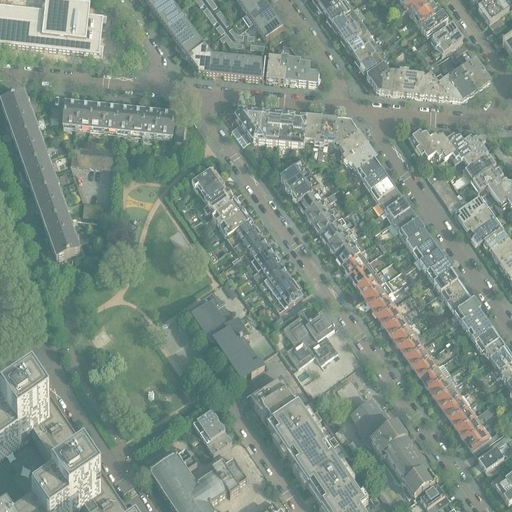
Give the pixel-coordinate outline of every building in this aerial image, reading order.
[(149,10),(162,0),(143,0),(140,3),(144,8),(147,6),(149,10)] [(153,20),(172,6),(168,0),(162,0),(149,10),(151,13),(149,15),(153,20)] [(204,7),(199,0),(198,0),(195,3),(200,10),(204,7)] [(235,0),(241,9),(253,0),(235,0)] [(247,18),(264,6),(262,2),(263,1),(262,0),(253,0),(241,9),(247,18)] [(317,11),(332,0),(312,0),(314,1),(312,2),(317,11)] [(326,19),(347,5),(343,0),(332,0),(317,11),(321,16),(323,15),(326,19)] [(407,12),(423,0),(401,0),(400,1),(407,12)] [(414,21),(433,8),(428,1),(427,0),(423,0),(407,12),(414,21)] [(510,14),(504,6),(499,0),(494,0),(477,12),(489,28),(500,21),(510,14)] [(217,9),(212,3),(208,6),(213,12),(217,9)] [(0,11),(0,48),(112,61),(113,52),(101,50),(103,33),(107,29),(103,25),(104,22),(90,21),(91,10),(47,5),(45,16),(13,13),(9,8),(5,12),(0,11)] [(331,30),(353,14),(347,5),(326,19),(328,21),(326,23),(331,30)] [(162,27),(179,14),(172,6),(153,20),(157,26),(160,24),(162,27)] [(253,26),(272,14),(268,8),(266,9),(264,6),(247,18),(253,26)] [(421,32),(440,18),(433,8),(414,21),(421,32)] [(212,17),(207,10),(203,13),(208,20),(212,17)] [(340,39),(361,24),(364,21),(370,17),(368,15),(364,18),(358,10),(353,14),(331,30),(335,36),(337,35),(340,39)] [(225,20),(220,13),(216,16),(221,23),(225,20)] [(166,38),(185,23),(179,14),(162,27),(164,30),(162,32),(166,38)] [(260,35),(276,23),(274,20),(276,19),(272,14),(253,26),(260,35)] [(217,24),(212,17),(208,20),(213,27),(217,24)] [(445,31),(443,28),(448,25),(442,17),(440,18),(421,32),(420,33),(426,40),(428,39),(430,41),(445,31)] [(230,27),(225,20),(221,23),(226,30),(230,27)] [(506,30),(500,21),(489,28),(495,37),(506,30)] [(175,44),(192,32),(185,23),(166,38),(170,43),(173,41),(175,44)] [(266,45),(284,32),(280,26),(279,27),(276,23),(260,35),(266,45)] [(344,50),(367,34),(361,24),(340,39),(342,42),(340,43),(344,50)] [(225,34),(220,28),(216,31),(221,37),(225,34)] [(238,37),(232,30),(228,34),(234,40),(238,37)] [(436,53),(457,38),(451,30),(446,33),(430,44),(436,53)] [(179,55),(198,40),(192,32),(175,44),(177,47),(174,49),(179,55)] [(353,58),(374,44),(367,34),(344,50),(349,57),(351,55),(353,58)] [(286,35),(280,39),(282,43),(283,43),(289,39),(286,35)] [(222,46),(225,43),(229,41),(226,37),(219,42),(222,46)] [(441,60),(462,46),(457,38),(436,53),(441,60)] [(287,46),(289,45),(292,43),(290,41),(289,39),(283,43),(283,46),(282,49),(289,50),(290,50),(287,46)] [(511,39),(502,47),(511,61),(511,39)] [(188,62),(205,49),(198,40),(179,55),(183,61),(185,59),(188,62)] [(233,46),(229,41),(225,43),(230,50),(234,51),(235,46),(233,46)] [(318,81),(292,43),(289,45),(287,46),(290,50),(300,64),(297,88),(317,90),(318,81)] [(358,70),(381,54),(374,44),(353,58),(356,62),(354,63),(358,70)] [(457,60),(467,53),(463,48),(453,55),(456,60),(457,60)] [(209,79),(211,58),(205,49),(188,62),(190,65),(187,67),(195,77),(197,78),(209,79)] [(297,88),(300,64),(289,63),(290,61),(289,61),(289,50),(282,49),(282,60),(281,60),(280,62),(279,75),(287,76),(286,87),(289,87),(289,88),(297,88)] [(383,68),(388,64),(381,54),(358,70),(364,77),(366,76),(367,78),(383,68)] [(456,60),(453,55),(450,58),(455,65),(459,62),(457,60),(456,60)] [(220,79),(222,59),(211,58),(209,79),(216,80),(216,79),(220,79)] [(230,81),(233,60),(222,59),(220,79),(223,79),(223,81),(230,81)] [(241,81),(243,62),(233,60),(230,81),(237,82),(237,81),(241,81)] [(279,75),(280,62),(268,61),(266,85),(274,86),(284,87),(285,87),(286,87),(287,76),(279,75)] [(252,84),(254,63),(243,62),(241,81),(245,82),(245,83),(252,84)] [(263,85),(265,64),(254,63),(252,84),(259,84),(259,83),(262,83),(262,85),(263,85)] [(490,86),(474,63),(460,73),(452,79),(450,75),(445,79),(462,105),(490,86)] [(441,64),(436,67),(440,73),(445,70),(441,64)] [(462,105),(445,79),(440,73),(436,67),(434,65),(424,72),(429,78),(424,81),(422,79),(415,79),(413,101),(461,106),(462,105)] [(386,98),(388,76),(383,68),(367,78),(368,79),(366,80),(376,95),(379,97),(386,98)] [(398,99),(401,75),(399,75),(399,77),(391,76),(389,78),(388,76),(386,98),(398,99)] [(413,101),(415,79),(407,78),(408,76),(401,75),(398,99),(413,101)] [(37,127),(34,120),(34,118),(31,119),(24,99),(24,98),(0,107),(1,107),(13,143),(37,134),(34,128),(37,127)] [(90,133),(92,110),(66,107),(65,109),(63,129),(63,130),(75,131),(75,134),(78,134),(78,132),(90,133)] [(63,129),(65,109),(59,108),(58,121),(57,128),(63,129)] [(116,136),(118,112),(92,110),(90,133),(97,134),(97,136),(108,137),(109,135),(116,136)] [(142,138),(144,115),(118,112),(116,136),(123,136),(123,139),(134,140),(134,138),(142,138)] [(155,142),(157,116),(144,115),(142,138),(153,140),(153,142),(155,142)] [(252,145),(254,117),(247,116),(239,115),(235,121),(252,145)] [(173,130),(174,118),(157,116),(155,142),(156,142),(156,140),(172,141),(173,130)] [(265,147),(269,119),(269,118),(255,117),(254,117),(252,145),(252,146),(265,147)] [(278,148),(281,120),(269,119),(265,147),(278,148)] [(291,150),(294,121),(281,119),(281,120),(278,148),(291,150)] [(304,152),(304,151),(306,123),(294,121),(291,150),(304,152)] [(318,159),(321,126),(321,123),(306,122),(306,123),(304,151),(313,152),(311,166),(317,166),(317,163),(318,159)] [(333,148),(336,125),(321,123),(321,126),(318,159),(322,159),(323,153),(323,147),(333,148)] [(357,138),(351,129),(349,128),(347,127),(336,125),(333,148),(338,151),(352,141),(357,138)] [(183,143),(184,131),(175,130),(174,142),(183,143)] [(47,155),(44,148),(42,142),(40,142),(37,134),(13,143),(23,171),(47,163),(44,156),(47,155)] [(435,149),(429,140),(426,136),(424,136),(424,135),(424,136),(422,137),(420,134),(419,134),(408,142),(421,160),(424,157),(427,162),(433,158),(437,162),(439,161),(432,151),(435,149)] [(453,152),(446,142),(443,137),(443,138),(441,137),(438,139),(437,136),(436,136),(429,140),(435,149),(432,151),(439,161),(442,159),(444,163),(450,159),(453,164),(456,162),(450,154),(453,152)] [(345,165),(367,150),(358,138),(357,138),(352,141),(338,151),(339,152),(334,155),(337,159),(336,160),(336,161),(336,163),(338,164),(339,164),(342,161),(345,165)] [(471,157),(465,147),(463,144),(460,139),(458,139),(455,141),(454,138),(453,138),(446,142),(453,152),(450,154),(456,162),(459,160),(461,164),(463,162),(471,157)] [(488,158),(484,151),(490,146),(485,141),(480,140),(477,142),(477,141),(475,140),(472,142),(470,139),(470,140),(470,139),(463,144),(465,147),(471,157),(463,162),(469,171),(488,158)] [(356,176),(375,163),(367,150),(345,165),(347,169),(349,167),(356,176)] [(470,186),(496,168),(488,158),(469,171),(463,175),(470,186)] [(57,183),(54,176),(52,169),(49,170),(47,163),(23,171),(33,199),(57,191),(54,184),(57,183)] [(363,187),(380,174),(382,173),(375,163),(356,176),(363,187)] [(289,195),(312,179),(302,165),(288,175),(284,178),(282,175),(279,175),(276,177),(280,181),(285,189),(284,191),(287,195),(289,195)] [(487,190),(503,179),(496,168),(470,186),(477,196),(479,195),(487,189),(487,190)] [(331,176),(330,176),(333,180),(336,184),(342,180),(336,172),(331,176)] [(199,198),(219,184),(220,182),(217,178),(215,178),(212,173),(191,188),(199,198)] [(433,178),(430,173),(424,177),(427,182),(433,178)] [(370,197),(388,185),(380,174),(363,187),(370,197)] [(441,180),(438,176),(437,176),(433,178),(427,182),(431,187),(441,180)] [(297,206),(319,190),(319,189),(312,179),(289,195),(292,199),(292,202),(294,205),(297,206)] [(435,192),(446,184),(443,179),(441,180),(431,187),(435,192)] [(511,193),(511,192),(511,187),(511,185),(506,184),(506,183),(505,182),(503,179),(487,190),(489,193),(500,208),(506,203),(510,209),(511,207),(511,193)] [(206,209),(226,194),(224,191),(225,189),(222,185),(220,185),(219,184),(199,198),(206,209)] [(438,197),(450,189),(446,184),(435,192),(438,197)] [(377,206),(394,194),(388,185),(370,197),(377,206)] [(441,202),(453,194),(450,189),(438,197),(441,202)] [(482,199),(489,193),(487,190),(487,189),(479,195),(482,199)] [(323,203),(319,198),(323,196),(319,190),(297,206),(304,216),(323,203)] [(67,211),(64,204),(62,197),(59,198),(57,191),(33,199),(43,227),(67,219),(64,212),(67,211)] [(383,216),(402,203),(402,202),(399,197),(398,197),(395,193),(394,194),(377,206),(383,216)] [(213,219),(234,204),(232,202),(233,201),(233,199),(230,194),(228,194),(227,195),(226,194),(206,209),(202,212),(207,218),(210,215),(213,219)] [(445,207),(456,199),(453,194),(441,202),(445,207)] [(330,214),(327,209),(336,202),(334,199),(332,197),(323,203),(304,216),(312,227),(330,214)] [(448,212),(460,204),(456,199),(445,207),(448,212)] [(462,228),(486,211),(488,210),(480,200),(468,208),(464,211),(463,209),(454,215),(462,228)] [(454,215),(463,209),(464,211),(468,208),(464,201),(460,204),(448,212),(452,217),(454,215)] [(391,227),(410,214),(409,213),(410,212),(406,207),(405,207),(402,203),(383,216),(391,227)] [(219,231),(242,215),(239,211),(240,209),(237,204),(234,204),(213,219),(212,220),(219,231)] [(494,208),(500,217),(504,214),(497,205),(494,208)] [(337,224),(334,219),(338,216),(334,211),(330,214),(312,227),(319,238),(341,221),(337,224)] [(469,238),(495,220),(491,215),(490,216),(486,211),(462,228),(469,238)] [(398,237),(417,224),(416,223),(417,223),(413,217),(412,218),(410,214),(391,227),(398,237)] [(227,241),(249,226),(249,225),(247,222),(248,219),(244,215),(242,215),(219,231),(227,242),(227,241)] [(381,218),(367,227),(369,230),(383,221),(381,218)] [(79,255),(72,235),(75,234),(72,226),(69,226),(67,219),(43,227),(56,263),(56,264),(80,255),(79,255)] [(483,245),(501,232),(502,231),(495,220),(469,238),(477,249),(483,245)] [(326,248),(345,235),(341,230),(345,227),(341,221),(319,238),(326,248)] [(195,233),(202,227),(200,224),(192,229),(195,233)] [(232,252),(256,235),(253,231),(256,229),(252,224),(249,226),(227,241),(227,242),(226,242),(232,252)] [(405,247),(423,235),(424,234),(423,233),(424,233),(420,227),(419,228),(417,224),(398,237),(405,247)] [(352,245),(348,240),(353,237),(349,232),(345,235),(326,248),(334,258),(352,245)] [(491,256),(509,243),(501,232),(483,245),(484,245),(483,248),(485,251),(487,251),(491,256)] [(232,252),(238,260),(240,262),(244,258),(263,244),(260,240),(262,238),(259,233),(256,235),(232,252)] [(412,258),(430,246),(423,235),(405,247),(412,258)] [(341,269),(361,255),(357,250),(365,244),(362,239),(352,245),(334,258),(341,269)] [(213,252),(220,247),(218,243),(210,248),(213,252)] [(250,267),(269,254),(266,249),(269,248),(265,243),(263,244),(244,258),(250,267)] [(499,268),(511,258),(511,247),(509,243),(491,256),(494,261),(494,263),(495,266),(497,266),(498,266),(499,268)] [(404,278),(436,255),(430,246),(412,258),(417,265),(407,272),(405,272),(404,270),(397,269),(404,278)] [(252,280),(276,263),(273,259),(275,257),(272,252),(269,254),(250,267),(246,270),(252,280)] [(425,277),(445,264),(438,253),(436,255),(404,278),(405,280),(420,269),(425,277)] [(349,279),(368,266),(361,255),(341,269),(349,279)] [(244,258),(240,262),(238,260),(232,265),(233,267),(240,262),(246,270),(250,267),(244,258)] [(507,279),(511,275),(511,258),(499,268),(500,269),(500,270),(499,271),(501,274),(503,274),(507,279)] [(259,289),(282,272),(279,268),(282,266),(278,261),(276,263),(252,280),(259,289)] [(432,287),(452,273),(445,264),(425,277),(432,287)] [(356,290),(376,277),(368,266),(349,279),(356,290)] [(265,298),(289,282),(286,277),(288,276),(285,271),(282,272),(259,289),(265,298)] [(439,297),(459,283),(452,273),(432,287),(439,297)] [(363,300),(380,288),(383,286),(376,277),(356,290),(363,300)] [(272,308),(295,291),(289,282),(265,298),(272,308)] [(445,306),(465,292),(459,283),(439,297),(445,306)] [(411,290),(408,284),(402,288),(406,294),(411,290)] [(420,291),(416,284),(415,285),(411,287),(416,294),(420,291)] [(370,311),(387,299),(380,289),(380,288),(363,300),(363,301),(370,311)] [(297,290),(295,291),(272,308),(279,318),(302,302),(299,297),(301,295),(297,290)] [(452,317),(472,303),(465,292),(445,306),(452,317)] [(427,302),(422,295),(418,298),(423,304),(423,305),(427,302)] [(241,344),(248,340),(238,325),(236,326),(217,298),(207,305),(207,304),(205,306),(206,306),(196,312),(195,312),(199,318),(195,320),(213,348),(213,350),(216,354),(223,350),(225,354),(223,355),(223,356),(241,383),(249,378),(251,381),(250,382),(251,383),(264,374),(263,373),(259,368),(258,369),(241,344)] [(378,321),(394,309),(388,301),(390,300),(389,298),(387,299),(370,311),(378,321)] [(324,310),(318,302),(317,301),(311,305),(312,307),(317,313),(318,315),(324,310)] [(459,327),(479,313),(472,303),(452,317),(459,327)] [(438,312),(434,307),(429,311),(432,316),(438,312)] [(385,331),(401,319),(396,311),(398,310),(396,308),(394,309),(378,321),(385,331)] [(337,356),(326,340),(334,334),(322,317),(311,325),(310,324),(308,325),(309,326),(306,329),(300,320),(303,318),(302,316),(308,311),(307,309),(297,317),(299,321),(283,332),(295,349),(286,355),(298,372),(315,360),(321,368),(337,356)] [(467,337),(485,325),(487,323),(479,313),(459,327),(467,337)] [(392,342),(409,329),(403,322),(405,320),(403,318),(401,319),(385,331),(392,342)] [(473,347),(491,335),(485,325),(467,337),(473,347)] [(399,352),(416,340),(410,332),(412,330),(410,328),(409,329),(392,342),(399,352)] [(482,356),(498,344),(491,335),(473,347),(480,357),(482,356)] [(406,362),(423,350),(417,342),(419,340),(418,339),(416,340),(399,352),(406,362)] [(487,364),(506,351),(500,343),(498,344),(482,356),(487,364)] [(455,351),(452,346),(445,350),(449,355),(455,351)] [(414,372),(430,360),(425,352),(427,351),(425,349),(423,350),(406,362),(414,372)] [(493,372),(511,360),(506,351),(487,364),(493,372)] [(421,383),(438,371),(432,362),(434,361),(432,359),(430,360),(414,372),(421,383)] [(499,380),(511,371),(511,360),(493,372),(499,380)] [(428,392),(445,380),(446,379),(450,376),(443,367),(438,371),(421,383),(428,392)] [(504,388),(511,382),(511,371),(499,380),(504,388)] [(482,380),(476,372),(473,374),(479,382),(482,380)] [(435,403),(452,391),(446,382),(448,381),(446,379),(445,380),(428,392),(435,403)] [(489,387),(483,379),(482,380),(479,382),(481,386),(484,390),(489,387)] [(294,404),(287,394),(281,384),(250,404),(264,425),(268,422),(272,427),(298,410),(294,404)] [(442,413),(459,401),(452,391),(435,403),(442,413)] [(120,511),(121,511),(120,511),(117,511),(115,509),(118,507),(103,486),(101,488),(99,484),(101,483),(70,436),(67,438),(64,433),(66,432),(52,410),(50,412),(48,409),(50,407),(43,396),(33,403),(2,424),(0,425),(0,462),(18,450),(32,441),(66,491),(53,499),(34,511),(120,511)] [(449,423),(466,411),(459,401),(442,413),(449,423)] [(505,408),(502,403),(496,407),(499,411),(500,412),(505,408)] [(361,434),(380,419),(371,406),(352,421),(361,434)] [(366,511),(298,410),(272,427),(267,430),(308,491),(309,490),(316,500),(315,501),(315,503),(316,504),(317,505),(318,505),(319,504),(322,509),(321,510),(322,511),(366,511)] [(457,433),(474,421),(466,411),(449,423),(457,433)] [(316,414),(311,417),(316,424),(320,421),(316,414)] [(435,487),(409,449),(386,416),(380,419),(361,434),(358,436),(370,452),(369,451),(371,449),(398,488),(400,487),(403,493),(402,493),(409,502),(410,501),(412,503),(420,497),(421,498),(427,493),(427,492),(435,487)] [(200,439),(218,427),(218,425),(215,421),(213,420),(211,417),(192,429),(200,439)] [(464,443),(481,431),(474,421),(457,433),(464,443)] [(207,449),(225,437),(225,435),(222,431),(220,431),(218,427),(200,439),(194,443),(196,445),(199,443),(198,442),(201,440),(207,449)] [(488,442),(481,431),(464,443),(471,454),(473,452),(475,451),(477,449),(479,448),(481,447),(484,445),(486,444),(488,442)] [(213,460),(232,447),(231,447),(231,445),(229,441),(227,441),(225,437),(207,449),(213,460)] [(333,439),(329,442),(333,449),(338,446),(333,439)] [(146,468),(170,452),(166,447),(143,463),(146,468)] [(498,466),(504,461),(497,451),(495,453),(493,454),(491,455),(489,457),(486,458),(484,460),(482,461),(480,463),(478,464),(482,471),(485,475),(494,469),(498,466)] [(211,511),(210,510),(227,498),(229,501),(240,494),(238,491),(247,485),(243,478),(244,477),(243,477),(239,470),(238,471),(233,464),(224,470),(222,467),(218,469),(211,474),(213,477),(196,489),(188,477),(189,476),(188,476),(197,470),(185,454),(176,460),(176,459),(175,459),(149,477),(149,478),(150,479),(155,486),(154,486),(155,487),(160,493),(160,494),(160,495),(161,497),(161,496),(168,506),(167,506),(168,508),(169,507),(171,511),(211,511)] [(502,472),(498,466),(494,469),(497,474),(498,475),(502,472)] [(354,467),(351,469),(357,477),(360,475),(354,467)] [(497,474),(494,469),(485,475),(489,480),(497,474)] [(511,505),(511,491),(505,483),(500,477),(490,484),(495,490),(508,509),(511,505)] [(425,511),(427,511),(435,507),(444,500),(440,494),(440,493),(437,490),(419,502),(425,511)] [(374,498),(370,501),(374,508),(379,505),(374,498)] [(448,505),(444,500),(435,507),(438,511),(441,510),(448,505)]
